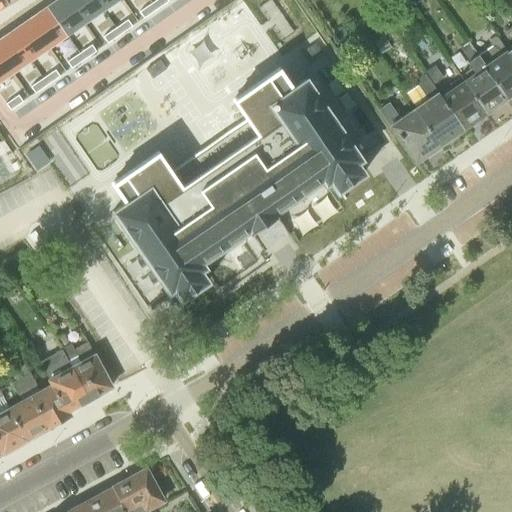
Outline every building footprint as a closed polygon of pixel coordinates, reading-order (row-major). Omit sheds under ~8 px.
[(69,0),(54,0),(46,6),(66,35),(84,22),(69,0)] [(95,0),(69,0),(84,22),(102,10),(95,0)] [(95,0),(102,10),(116,0),(95,0)] [(167,0),(155,0),(151,3),(156,9),(168,1),(167,0)] [(151,3),(139,11),(143,18),(156,9),(151,3)] [(46,6),(28,18),(48,47),(66,35),(46,6)] [(371,44),(392,28),(379,12),(360,28),(371,44)] [(28,18),(10,31),(30,60),(48,47),(28,18)] [(127,19),(115,28),(119,34),(132,26),(127,19)] [(511,42),(505,47),(497,34),(507,51),(511,57),(511,25),(505,30),(510,36),(511,35),(511,42)] [(115,28),(103,37),(107,43),(119,34),(115,28)] [(359,29),(343,42),(355,57),(371,44),(365,37),(359,29)] [(10,31),(0,37),(0,54),(12,72),(30,60),(10,31)] [(491,47),(479,55),(508,98),(510,96),(511,96),(511,57),(507,51),(497,34),(487,42),(491,47)] [(91,44),(79,53),(83,59),(96,51),(91,44)] [(472,69),(461,77),(486,113),(488,112),(492,113),(497,110),(498,105),(508,98),(479,55),(473,47),(465,53),(470,60),(467,62),(472,69)] [(79,53),(67,61),(71,68),(83,59),(79,53)] [(0,54),(0,80),(12,72),(0,54)] [(424,72),(425,74),(432,85),(443,77),(435,64),(424,72)] [(157,150),(110,183),(124,203),(112,211),(168,292),(173,288),(181,299),(207,281),(200,270),(205,267),(201,262),(249,230),(250,232),(276,214),(274,212),(322,180),(325,184),(330,181),(337,192),(364,173),(362,171),(356,163),(361,159),(305,78),(293,86),(279,66),(231,99),(255,133),(214,162),(181,184),(157,150)] [(43,78),(47,84),(59,76),(55,70),(43,78)] [(415,106),(413,108),(439,145),(442,148),(455,140),(452,136),(463,129),(439,95),(432,85),(425,74),(419,78),(418,83),(428,97),(415,106)] [(450,87),(439,95),(463,129),(473,122),(477,123),(483,120),(483,115),(486,113),(461,77),(449,85),(450,87)] [(47,84),(43,78),(30,86),(35,93),(47,84)] [(18,95),(6,103),(10,110),(22,101),(18,95)] [(389,104),(379,110),(415,162),(425,155),(428,158),(442,148),(439,145),(413,108),(398,118),(389,104)] [(26,259),(20,251),(10,258),(15,266),(26,259)] [(63,349),(90,400),(99,395),(98,393),(112,386),(111,385),(111,381),(108,379),(87,341),(74,349),(70,342),(68,343),(64,334),(56,339),(62,349),(63,349)] [(63,349),(62,349),(39,361),(48,377),(46,378),(49,383),(67,417),(71,415),(68,410),(80,404),(80,405),(90,400),(63,349)] [(19,377),(29,372),(24,363),(14,369),(19,377)] [(26,390),(36,384),(29,372),(19,377),(26,390)] [(18,394),(26,390),(19,377),(10,383),(16,395),(18,394)] [(49,383),(38,389),(29,394),(49,429),(58,424),(57,423),(67,417),(49,383)] [(0,443),(5,452),(26,440),(8,406),(0,391),(0,443)] [(49,429),(29,394),(20,399),(8,406),(26,440),(39,433),(39,434),(49,429)] [(146,468),(112,487),(124,511),(148,511),(149,511),(147,509),(163,500),(161,496),(163,493),(160,488),(156,487),(153,482),(155,478),(152,473),(148,472),(146,468)] [(124,511),(112,487),(89,499),(95,511),(124,511)] [(95,511),(89,499),(67,511),(66,511),(95,511)]
